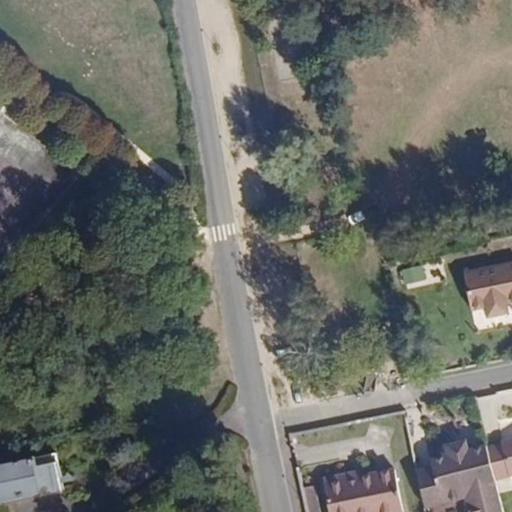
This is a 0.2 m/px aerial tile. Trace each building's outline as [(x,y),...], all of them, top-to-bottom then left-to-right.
[(402,285),(424,285),(425,267),(403,266),(402,285)] [(511,268),(467,278),(476,317),(490,315),(492,323),(511,319),(511,317),(511,310),(511,309),(511,268)] [(511,436),(487,443),(499,493),(511,490),(511,489),(511,436)] [(457,511),(462,511),(497,511),(484,458),(465,463),(463,454),(443,459),(446,468),(428,473),(430,480),(413,484),(419,511),(457,511)] [(21,511),(65,503),(57,466),(0,477),(0,511),(21,511)] [(399,511),(392,474),(364,480),(322,488),(326,511),(399,511)] [(322,488),(364,480),(362,475),(321,483),(322,488)]
